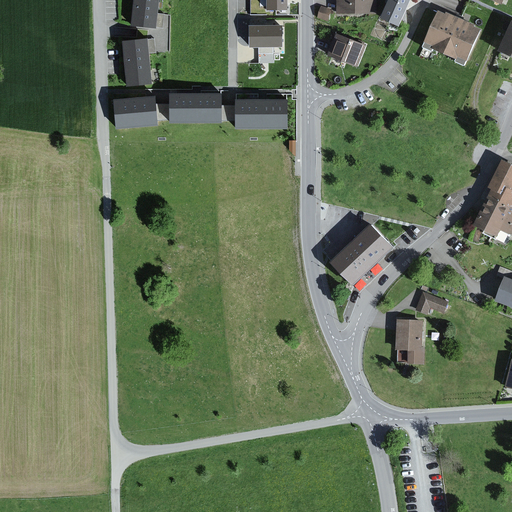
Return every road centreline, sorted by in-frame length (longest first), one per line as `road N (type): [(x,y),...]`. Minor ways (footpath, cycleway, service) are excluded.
road 1 (track): [(101,135),(114,430),(126,448)]
road 2 (residential): [(339,349),(365,296),(472,195),(511,117)]
road 3 (tertiary): [(307,97),(309,247),(339,349)]
road 4 (track): [(368,406),(304,428),(155,451),(126,448)]
road 5 (residential): [(307,97),(373,82),(395,61),(426,0)]
road 6 (unclassified): [(368,406),(412,419),(511,413)]
road 7 (residential): [(101,135),(98,0)]
